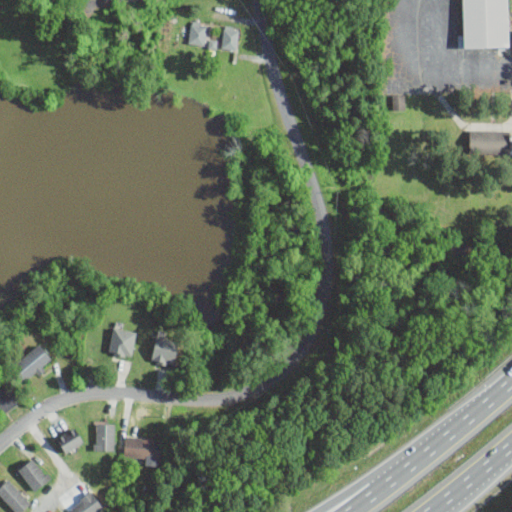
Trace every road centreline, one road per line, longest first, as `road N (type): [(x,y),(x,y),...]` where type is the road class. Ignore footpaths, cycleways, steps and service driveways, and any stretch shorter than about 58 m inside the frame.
road 1 (residential): [(257,0),(324,240),(327,272),(305,344),(251,391),(219,401),(82,395),(56,403),(0,444)]
road 2 (motorway): [(432,448),(315,511)]
